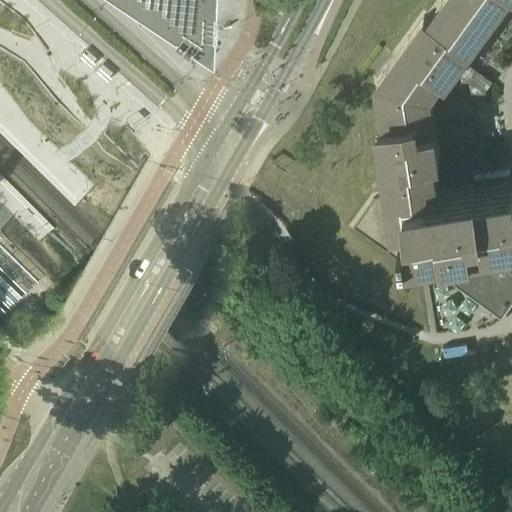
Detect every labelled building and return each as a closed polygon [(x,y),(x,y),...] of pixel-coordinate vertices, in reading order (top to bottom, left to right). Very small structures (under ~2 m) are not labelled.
[(180,0),(195,10),(202,14),(203,8),(203,0),(180,0)] [(461,57),(502,0),(442,0),(429,18),(425,15),(378,80),(430,92),(442,75),(446,78),(461,57)] [(446,78),(477,101),(493,79),(461,57),(446,78)] [(390,194),(439,187),(433,152),(441,151),(436,124),(435,124),(430,92),(378,80),(384,121),(378,122),(390,194)] [(436,124),(441,151),(476,146),(472,119),(436,124)] [(475,181),(439,187),(390,194),(374,197),(353,226),(401,260),(414,258),(411,241),(446,236),(452,276),(502,312),(511,298),(511,180),(476,186),(475,181)]
